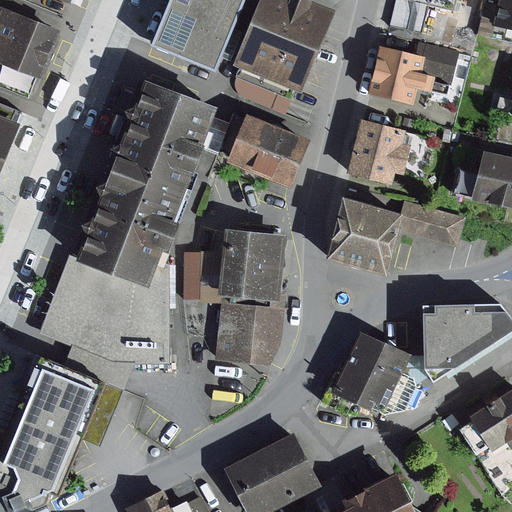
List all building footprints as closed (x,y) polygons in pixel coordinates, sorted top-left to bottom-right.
[(168,0),(149,49),(215,75),(245,0),(168,0)] [(336,12),(306,0),(259,0),(231,68),(239,71),(235,80),(237,80),(291,102),(292,102),(295,94),(301,96),(336,12)] [(430,7),(401,0),(393,0),(385,34),(412,40),(413,35),(423,37),(430,7)] [(401,0),(430,7),(454,13),(457,0),(401,0)] [(511,0),(497,0),(491,28),(511,32),(511,0)] [(41,82),(60,32),(0,9),(0,88),(28,99),(36,80),(41,82)] [(424,59),(379,48),(367,96),(426,108),(435,77),(453,81),(460,54),(427,46),(424,59)] [(291,102),(237,80),(231,94),(286,116),(291,102)] [(215,111),(139,82),(119,137),(73,258),(71,263),(147,292),(159,261),(164,263),(178,228),(172,225),(189,179),(192,180),(197,165),(203,149),(201,148),(215,111)] [(0,175),(20,126),(16,125),(21,114),(0,105),(0,175)] [(309,143),(245,116),(226,165),(290,190),(309,143)] [(410,134),(359,121),(345,176),(396,189),(399,179),(406,181),(407,176),(426,180),(435,141),(410,136),(410,134)] [(511,159),(482,154),(478,174),(459,170),(454,195),(471,198),(470,203),(511,211),(511,159)] [(402,217),(341,200),(324,262),(386,279),(398,232),(402,217)] [(465,219),(405,203),(402,217),(398,232),(458,249),(465,219)] [(285,238),(224,231),(222,253),(218,298),(222,298),(221,305),(215,363),(268,368),(280,345),(286,296),(279,296),(285,238)] [(176,252),(178,300),(200,300),(200,253),(200,251),(176,252)] [(222,253),(200,253),(200,300),(200,304),(221,305),(222,298),(218,298),(222,253)] [(69,257),(39,335),(117,364),(171,365),(170,266),(164,263),(159,261),(147,292),(71,263),(73,258),(69,257)] [(511,321),(500,306),(422,308),(423,357),(423,372),(428,379),(432,386),(511,334),(511,321)] [(410,357),(359,334),(345,363),(342,362),(324,405),(349,417),(350,416),(355,417),(359,408),(368,412),(368,410),(384,416),(404,414),(416,389),(415,386),(413,380),(402,374),(410,357)] [(423,357),(410,357),(402,374),(413,380),(415,386),(428,379),(423,372),(423,357)] [(0,511),(35,511),(44,508),(49,495),(56,498),(102,388),(42,364),(28,398),(10,440),(5,453),(0,450),(0,511)] [(511,390),(469,419),(488,450),(477,457),(502,495),(511,486),(511,390)] [(0,415),(0,435),(10,440),(28,398),(10,391),(0,415)] [(293,435),(224,471),(244,511),(276,511),(321,489),(293,435)] [(413,511),(395,476),(325,511),(413,511)] [(163,492),(125,511),(190,511),(186,502),(172,510),(163,492)]
